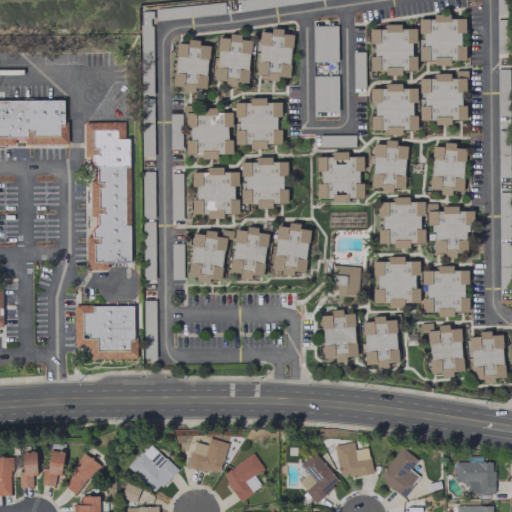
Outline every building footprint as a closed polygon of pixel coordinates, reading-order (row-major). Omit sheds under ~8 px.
[(238,9),(276,8),(275,0),(254,0),(238,0),(238,9)] [(496,14),(504,13),(503,0),(497,0),(495,0),(496,14)] [(155,20),(224,13),(223,1),(154,8),(155,20)] [(150,11),(139,11),(141,59),(152,58),(150,11)] [(464,18),(448,18),(448,14),(432,14),(432,18),(419,18),(419,45),(417,46),(417,60),(432,60),(432,64),(448,64),(448,60),(464,59),(464,45),(460,45),(459,32),(464,32),(464,18)] [(496,51),(505,51),(505,19),(496,19),(496,51)] [(368,28),(368,42),(373,42),(373,55),(369,55),(369,70),(383,70),(383,74),(400,74),(400,70),(415,70),(415,55),(410,55),(410,42),(415,42),(415,28),(400,28),(400,23),(383,24),(383,28),(368,28)] [(312,61),(336,61),(336,25),(311,25),(312,61)] [(288,77),(291,33),(281,33),(281,28),(270,27),(270,32),(258,31),(256,74),(266,75),(266,79),(276,80),(277,76),(288,77)] [(214,80),(225,81),(224,85),(235,86),(235,81),(246,82),(249,39),(239,39),(239,34),(228,33),(228,37),(217,36),(214,80)] [(205,88),(208,45),(198,44),(199,40),(186,39),(186,43),(175,42),(172,85),(182,86),(182,90),(193,91),(193,87),(205,88)] [(496,69),(497,116),(509,116),(507,68),(496,69)] [(419,78),(419,119),(434,119),(434,123),(449,124),(449,119),(463,119),(463,70),(454,70),(454,74),(433,74),(433,78),(419,78)] [(336,75),(311,76),(312,111),(337,111),(336,75)] [(368,88),(369,102),(373,102),(373,115),(369,115),(369,130),(384,129),(384,133),(401,133),(401,129),(416,129),(416,115),(411,115),(411,102),(416,102),(415,87),(400,88),(400,83),(384,83),(384,88),(368,88)] [(233,144),(248,144),(249,148),(265,148),(265,143),(280,143),(280,129),(275,129),(275,116),(280,116),(280,101),(265,101),(265,97),(249,97),(249,101),(233,102),(233,117),(238,117),(238,130),(233,130),(233,144)] [(0,99),(63,99),(63,121),(67,120),(67,144),(0,144),(0,99)] [(184,154),(199,154),(199,158),(216,158),(216,153),(231,153),(231,138),(226,138),(226,126),(231,126),(231,111),(214,112),(214,106),(185,107),(185,139),(184,139),(184,154)] [(180,149),(181,113),(169,113),(169,149),(180,149)] [(151,122),(142,123),(142,140),(152,140),(151,122)] [(86,124),(122,123),(123,139),(127,139),(128,262),(105,263),(105,270),(86,270),(86,237),(92,237),(92,231),(97,226),(97,215),(90,215),(90,180),(97,180),(96,167),(91,162),(91,155),(86,155),(86,124)] [(498,176),(509,176),(508,130),(496,131),(498,176)] [(403,188),(405,145),(394,145),(394,140),(383,139),(383,144),(372,143),(370,186),(380,186),(380,191),(391,192),(391,188),(403,188)] [(462,190),(463,147),(454,147),(454,142),(442,142),(442,146),(429,145),(428,188),(438,188),(438,194),(449,194),(449,190),(462,190)] [(315,156),(315,174),(320,173),(320,184),(315,184),(316,198),(331,198),(331,201),(347,201),(347,197),(362,197),(361,182),(357,183),(357,171),(361,171),(361,155),(346,156),(346,151),(331,151),(331,156),(315,156)] [(240,203),(254,203),(254,207),(271,207),(271,203),(286,203),(286,188),(281,188),(281,174),(285,174),(285,161),(271,161),(271,156),(254,156),(254,161),(240,161),(240,203)] [(191,213),(205,213),(205,217),(222,217),(222,213),(237,213),(237,199),(233,199),(233,186),(237,186),(237,171),(221,171),(221,167),(205,167),(205,171),(190,171),(190,186),(195,186),(195,198),(191,198),(191,213)] [(141,171),(142,205),(142,216),(153,215),(152,171),(141,171)] [(181,172),(169,172),(170,219),(181,219),(181,172)] [(498,239),(509,238),(509,192),(497,192),(498,239)] [(423,201),(407,201),(407,196),(391,196),(391,201),(376,201),(377,216),(378,216),(378,243),(391,243),(391,247),(408,247),(408,243),(423,243),(423,228),(418,228),(418,215),(423,215),(423,201)] [(467,253),(466,225),(472,225),(472,210),(457,210),(457,206),(435,207),(435,202),(425,203),(425,226),(432,226),(432,253),(443,253),(444,257),(455,257),(455,253),(467,253)] [(303,272),(308,229),(298,228),(299,223),(287,222),(286,226),(276,225),(271,267),(281,269),(280,273),(291,274),(292,271),(303,272)] [(261,276),(266,233),(257,232),(257,227),(245,226),(244,230),(233,229),(228,272),(239,273),(238,277),(250,279),(250,274),(261,276)] [(192,233),(187,275),(196,276),(196,281),(207,282),(208,279),(219,280),(224,237),(231,238),(232,231),(220,229),(219,232),(202,231),(202,234),(192,233)] [(510,241),(498,241),(498,288),(509,288),(510,241)] [(171,243),(170,278),(182,279),(182,265),(178,265),(179,243),(171,243)] [(371,260),(371,276),(376,276),(376,288),(372,288),(372,303),(386,303),(386,306),(402,306),(402,302),(418,302),(418,288),(413,288),(413,274),(418,274),(418,260),(402,260),(402,256),(386,256),(386,260),(371,260)] [(336,284),(336,296),(357,297),(358,265),(331,265),(331,284),(336,284)] [(467,311),(467,296),(462,296),(462,283),(466,283),(466,269),(451,269),(451,265),(435,265),(435,270),(420,270),(420,285),(424,285),(425,297),(421,297),(421,311),(435,311),(435,316),(452,316),(452,311),(467,311)] [(74,306),(132,305),(133,336),(136,336),(136,359),(89,359),(89,346),(75,347),(74,306)] [(352,313),(341,313),(341,309),(329,309),(329,314),(319,315),(322,358),(334,357),(334,361),(345,361),(345,356),(355,356),(352,313)] [(394,319),(382,319),(382,315),(371,315),(371,321),(361,321),(363,365),(387,364),(387,362),(396,362),(394,319)] [(461,370),(459,328),(448,328),(447,324),(435,324),(435,328),(426,329),(428,373),(440,372),(440,376),(451,376),(451,371),(461,370)] [(503,377),(500,334),(489,334),(489,331),(467,333),(470,379),(481,378),(481,383),(493,382),(493,377),(503,377)] [(226,442),(207,437),(205,444),(193,440),(186,465),(218,474),(226,442)] [(370,473),(367,447),(353,448),(352,442),(334,444),(337,476),(370,473)] [(176,468),(148,443),(126,466),(154,492),(176,468)] [(402,497),(418,476),(408,468),(416,459),(400,447),(377,477),(402,497)] [(40,484),(53,485),(54,474),(60,475),(62,450),(48,449),(46,468),(41,468),(40,484)] [(35,451),(20,452),(21,470),(18,470),(18,487),(31,486),(31,475),(35,475),(35,451)] [(296,482),(314,501),(338,480),(312,451),(298,465),(306,473),(296,482)] [(239,500),(260,485),(253,475),(263,468),(251,452),(220,474),(239,500)] [(74,494),(98,464),(83,453),(60,483),(74,494)] [(0,495),(10,495),(10,457),(0,456),(0,495)] [(454,481),(466,481),(466,493),(492,493),(493,462),(455,461),(454,481)] [(121,497),(133,502),(139,488),(126,483),(121,497)] [(71,511),(98,511),(98,495),(80,496),(80,504),(71,504),(71,511)]
